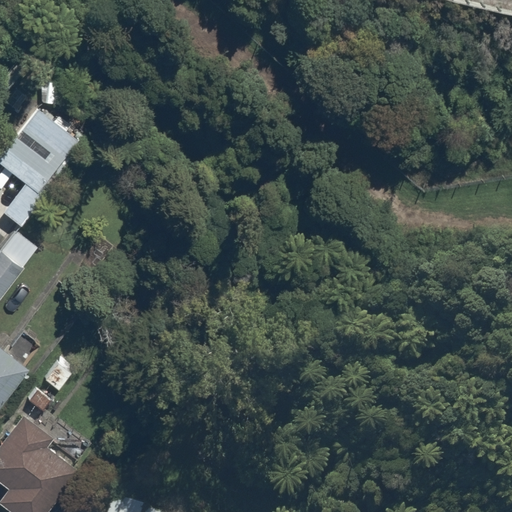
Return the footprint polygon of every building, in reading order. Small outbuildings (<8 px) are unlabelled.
[(72,131),(28,102),(17,119),(46,139),(39,150),(9,130),(0,144),(0,160),(17,172),(0,198),(0,207),(14,217),(72,131)] [(0,254),(0,280),(13,266),(0,254)] [(0,385),(21,358),(0,342),(0,385)] [(54,355),(39,374),(55,386),(69,367),(54,355)] [(0,511),(4,511),(6,509),(10,511),(34,511),(77,450),(20,412),(0,441),(0,474),(4,477),(0,483),(0,511)] [(160,511),(112,497),(107,511),(160,511)]
